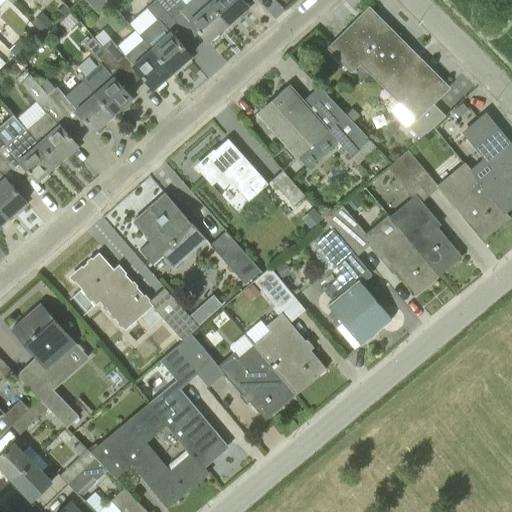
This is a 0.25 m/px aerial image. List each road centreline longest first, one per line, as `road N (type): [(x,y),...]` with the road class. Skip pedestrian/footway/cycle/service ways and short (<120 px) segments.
road 1 (residential): [(0,284),(324,0)]
road 2 (tertiary): [(227,511),(511,276)]
road 3 (residential): [(511,92),(421,0)]
